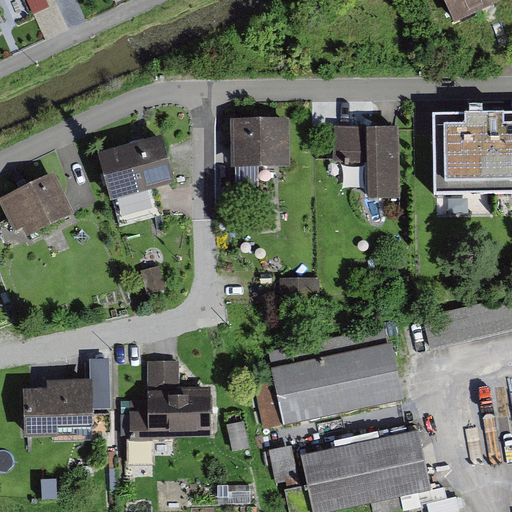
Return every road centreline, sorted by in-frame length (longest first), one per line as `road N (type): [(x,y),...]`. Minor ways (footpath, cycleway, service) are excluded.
road 1 (residential): [(0,169),(166,92),(511,85)]
road 2 (residential): [(147,0),(0,69)]
